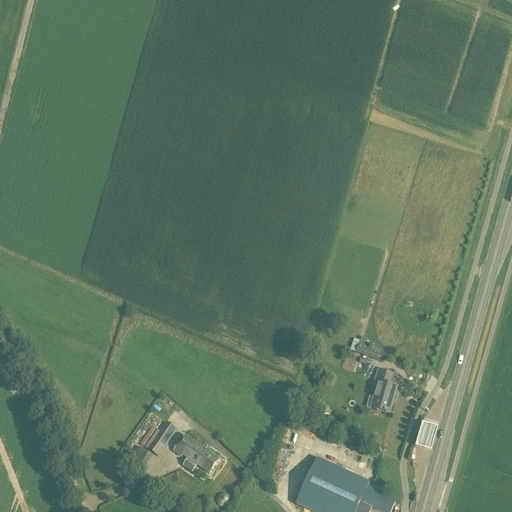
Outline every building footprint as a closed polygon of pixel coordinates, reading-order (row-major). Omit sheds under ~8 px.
[(355,353),(373,359),(376,351),(358,345),(355,353)] [(369,397),(366,408),(389,414),(397,388),(390,386),(393,376),(378,372),(375,384),(378,385),(374,398),(369,397)] [(173,427),(177,422),(171,417),(166,423),(166,422),(147,450),(158,458),(177,431),(173,427)] [(184,436),(173,452),(181,458),(182,457),(187,460),(182,467),(192,474),(197,466),(209,475),(219,461),(184,436)] [(362,466),(368,456),(358,451),(353,462),(362,466)] [(378,511),(391,511),(395,503),(381,497),(384,490),(317,459),(295,505),(309,511),(369,511),(372,509),(378,511)] [(415,460),(407,460),(407,476),(415,476),(415,460)]
